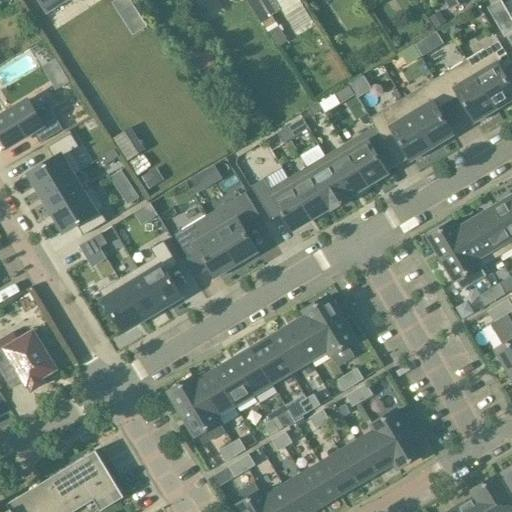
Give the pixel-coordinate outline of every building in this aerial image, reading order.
[(37,0),(48,16),(58,9),(72,0),(37,0)] [(466,0),(446,0),(452,10),(468,2),(466,0)] [(422,41),(425,51),(446,44),(442,34),(422,41)] [(467,60),(496,108),(500,106),(502,109),(511,103),(511,88),(501,71),(511,64),(511,62),(499,41),(467,60)] [(496,108),(467,60),(435,79),(449,102),(460,95),(475,121),(479,118),(481,122),(494,114),(492,111),(496,108)] [(403,98),(432,147),(436,144),(438,148),(451,140),(449,136),(452,134),(437,109),(449,102),(435,79),(403,98)] [(432,147),(403,98),(370,118),(375,126),(384,141),(385,140),(396,134),(411,159),(415,157),(417,160),(430,152),(428,149),(432,147)] [(0,140),(5,148),(34,131),(41,142),(64,128),(51,107),(37,115),(28,100),(0,117),(0,140)] [(323,109),(319,102),(308,108),(313,115),(323,109)] [(292,125),(285,129),(291,139),(298,135),(292,125)] [(375,126),(345,144),(369,184),(388,173),(381,161),(393,154),(385,140),(384,141),(375,126)] [(133,128),(119,136),(133,159),(146,151),(133,128)] [(291,139),(285,129),(279,133),(285,143),(291,139)] [(351,195),(369,184),(345,144),(326,155),(351,197),(352,197),(351,195)] [(60,150),(29,169),(40,188),(72,169),(60,150)] [(308,166),(333,209),(351,197),(326,155),(308,166)] [(121,165),(111,171),(115,178),(125,172),(121,165)] [(193,179),(200,191),(225,177),(219,165),(193,179)] [(308,166),(290,177),(314,217),(331,207),(332,209),(333,209),(308,166)] [(72,169),(40,188),(52,207),(83,188),(72,169)] [(294,229),(314,217),(290,177),(271,188),(265,178),(252,186),(272,219),(284,212),(294,229)] [(83,188),(52,207),(63,226),(95,207),(83,188)] [(208,215),(236,263),(240,261),(243,264),(256,256),(254,253),(257,251),(242,225),(260,215),(246,192),(208,215)] [(511,196),(495,207),(511,235),(511,196)] [(151,203),(145,207),(151,218),(158,214),(151,203)] [(511,235),(495,207),(476,218),(494,248),(500,257),(511,249),(511,235)] [(233,265),(236,263),(208,215),(176,234),(189,257),(201,250),(216,275),(220,273),(222,277),(235,269),(233,265)] [(494,248),(476,218),(458,229),(454,222),(453,222),(467,244),(481,268),(500,257),(494,248)] [(429,237),(442,259),(466,244),(453,222),(429,237)] [(104,231),(97,236),(104,246),(111,242),(104,231)] [(97,236),(91,240),(97,250),(104,246),(97,236)] [(485,275),(479,265),(466,244),(442,259),(454,280),(462,275),(468,286),(485,275)] [(166,263),(146,275),(165,307),(185,295),(166,263)] [(146,275),(128,286),(147,318),(165,307),(146,275)] [(493,288),(499,298),(506,294),(499,284),(493,288)] [(128,286),(108,298),(127,329),(147,318),(128,286)] [(492,302),(499,298),(493,288),(486,292),(492,302)] [(492,302),(486,292),(479,296),(485,307),(492,302)] [(330,296),(305,310),(318,332),(343,317),(330,296)] [(502,303),(508,313),(511,311),(511,304),(509,299),(502,303)] [(502,303),(495,307),(501,318),(508,313),(502,303)] [(501,318),(495,307),(488,311),(494,322),(501,318)] [(307,316),(289,326),(310,360),(327,349),(330,354),(331,353),(318,332),(305,310),(304,311),(307,316)] [(494,322),(491,324),(504,347),(497,351),(510,372),(511,371),(511,321),(508,314),(501,318),(494,322)] [(343,317),(318,332),(331,353),(355,339),(343,317)] [(289,326),(271,337),(291,371),(310,360),(289,326)] [(8,335),(0,339),(0,366),(7,379),(19,372),(28,386),(30,385),(33,390),(45,383),(42,377),(64,364),(56,350),(49,354),(34,330),(13,343),(8,335)] [(271,337),(252,348),(273,382),(291,371),(271,337)] [(252,348),(234,359),(254,393),(273,382),(252,348)] [(215,371),(236,404),(254,393),(234,359),(215,371)] [(358,368),(351,372),(358,383),(364,379),(358,368)] [(194,377),(207,399),(220,420),(217,415),(236,404),(215,371),(197,381),(194,377)] [(351,372),(344,376),(351,387),(358,383),(351,372)] [(344,391),(351,387),(344,376),(337,380),(344,391)] [(182,414),(207,399),(194,377),(169,392),(182,414)] [(367,384),(361,387),(367,398),(373,395),(367,384)] [(367,398),(361,387),(354,391),(360,402),(367,398)] [(353,407),(360,402),(354,391),(346,396),(353,407)] [(315,394),(308,398),(314,409),(321,405),(315,394)] [(308,398),(300,403),(307,413),(314,409),(308,398)] [(207,399),(182,414),(195,435),(199,433),(205,442),(225,430),(220,420),(207,399)] [(324,409),(317,413),(323,424),(330,420),(324,409)] [(386,445),(410,430),(398,410),(373,424),(386,445)] [(317,413),(310,417),(316,428),(323,424),(317,413)] [(277,416),(270,420),(277,431),(284,427),(277,416)] [(270,420),(263,424),(270,435),(277,431),(270,420)] [(386,445),(373,424),(372,425),(376,431),(358,441),(377,472),(394,461),(398,468),(399,467),(386,445)] [(386,445),(399,467),(423,453),(410,430),(386,445)] [(287,431),(280,436),(286,447),(293,442),(287,431)] [(280,436),(273,440),(279,451),(286,447),(280,436)] [(233,442),(240,453),(246,450),(240,438),(233,442)] [(340,452),(358,483),(377,472),(358,441),(340,452)] [(233,442),(226,446),(233,458),(240,453),(233,442)] [(226,462),(233,458),(226,446),(219,451),(226,462)] [(321,463),(340,494),(358,483),(340,452),(321,463)] [(249,454),(243,458),(249,469),(256,465),(249,454)] [(73,511),(95,499),(101,511),(125,497),(100,455),(89,462),(86,457),(52,477),(55,482),(34,495),(31,490),(8,503),(11,509),(5,511),(73,511)] [(242,473),(249,469),(243,458),(236,462),(242,473)] [(242,473),(236,462),(229,466),(235,477),(242,473)] [(340,494),(321,463),(303,474),(321,505),(340,494)] [(309,511),(321,505),(303,474),(284,486),(300,511),(309,511)] [(477,496),(476,496),(485,511),(511,511),(511,502),(497,477),(474,491),(477,496)] [(240,511),(272,511),(274,511),(266,497),(262,491),(260,492),(254,482),(239,491),(238,498),(241,504),(237,506),(240,511)] [(300,511),(284,486),(266,497),(274,511),(300,511)] [(456,511),(485,511),(476,496),(455,509),(456,511)]
